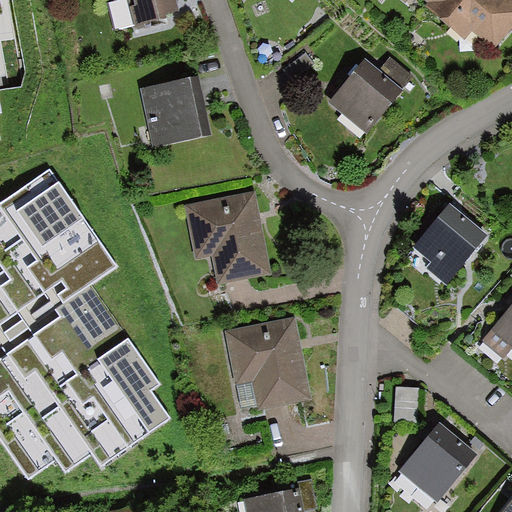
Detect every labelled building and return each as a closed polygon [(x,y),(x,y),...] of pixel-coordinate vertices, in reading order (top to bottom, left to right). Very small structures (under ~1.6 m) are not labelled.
[(177,0),(110,0),(111,2),(120,0),(126,0),(133,27),(181,16),(177,0)] [(399,0),(403,3),(405,0),(415,0),(468,47),(474,41),(488,54),(511,27),(511,6),(504,0),(399,0)] [(358,58),(324,100),(365,133),(399,91),(358,58)] [(186,82),(141,89),(151,148),(196,141),(186,82)] [(119,272),(49,175),(0,210),(0,328),(53,291),(66,310),(119,272)] [(252,191),(183,206),(194,257),(207,254),(213,285),(269,273),(252,191)] [(483,238),(444,207),(403,257),(442,288),(483,238)] [(98,295),(0,362),(0,484),(29,478),(55,458),(67,474),(90,457),(101,472),(173,420),(157,397),(167,390),(98,295)] [(511,303),(486,336),(511,357),(511,303)] [(307,404),(288,319),(222,333),(241,418),(307,404)] [(397,391),(398,426),(422,424),(420,390),(397,391)] [(476,457),(436,421),(395,468),(436,503),(476,457)] [(299,511),(294,490),(240,502),(242,511),(299,511)]
